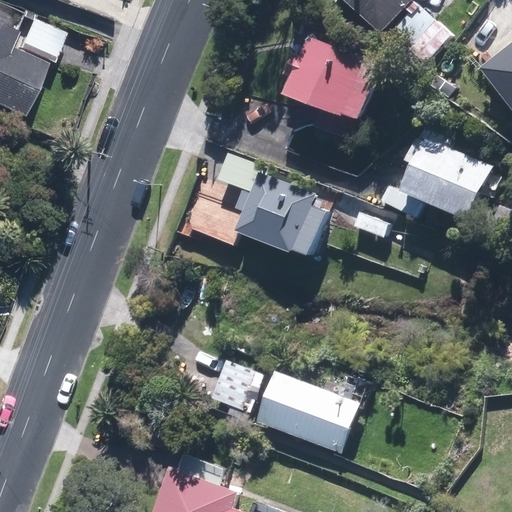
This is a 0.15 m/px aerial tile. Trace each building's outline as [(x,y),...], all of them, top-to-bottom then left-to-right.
[(421,0),(364,0),(397,28),(421,0)] [(429,4),(403,23),(416,40),(442,21),(429,4)] [(56,60),(68,32),(33,17),(21,46),(56,60)] [(0,103),(28,115),(50,61),(14,46),(21,29),(0,20),(0,103)] [(391,63),(317,34),(310,53),(304,51),(297,69),(302,72),(296,88),(330,101),(321,124),(361,139),(391,63)] [(511,41),(483,64),(511,101),(511,41)] [(501,164),(434,137),(413,188),(480,215),(501,164)] [(228,153),(217,179),(242,188),(251,192),(260,170),(261,166),(228,153)] [(242,211),(234,230),(288,251),(289,248),(315,258),(334,211),(324,207),(326,200),(319,197),(321,193),(260,170),(251,192),(242,188),(234,208),(242,211)] [(359,211),(354,225),(387,237),(392,222),(359,211)] [(274,371),(236,356),(221,396),(259,411),(274,371)] [(289,367),(268,417),(352,451),(373,401),(289,367)] [(242,490),(174,464),(155,511),(246,511),(235,508),(242,490)]
